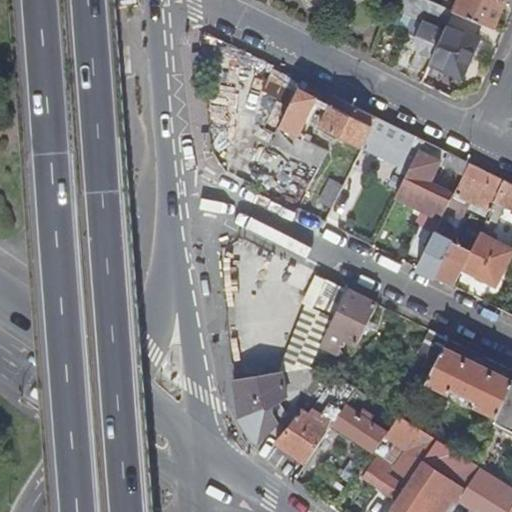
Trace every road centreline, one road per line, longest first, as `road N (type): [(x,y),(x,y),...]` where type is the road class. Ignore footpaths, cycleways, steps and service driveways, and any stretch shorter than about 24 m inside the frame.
road 1 (motorway): [(37,0),(80,511)]
road 2 (motorway): [(126,511),(88,0)]
road 3 (residential): [(169,173),(511,342)]
road 4 (residential): [(207,0),(484,137)]
road 5 (secondary): [(169,173),(154,0)]
road 6 (secondary): [(125,382),(0,290)]
road 7 (secondary): [(178,309),(169,173)]
road 8 (secondary): [(201,442),(178,309)]
road 9 (secondary): [(95,422),(202,477)]
